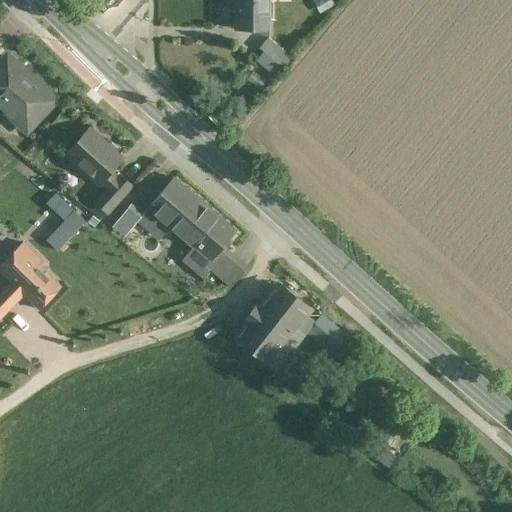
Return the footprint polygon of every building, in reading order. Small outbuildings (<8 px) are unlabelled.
[(267,0),(235,0),(235,30),(268,30),(267,0)] [(291,57),(268,38),(259,49),(263,52),(255,61),(273,76),(281,67),(282,68),(291,57)] [(0,63),(0,106),(26,130),(53,101),(6,57),(0,63)] [(120,159),(88,130),(66,154),(70,158),(70,164),(79,172),(85,171),(106,190),(118,177),(110,170),(120,159)] [(106,190),(95,202),(106,212),(130,186),(119,176),(118,177),(106,190)] [(197,199),(173,178),(147,209),(171,229),(197,199)] [(235,231),(197,199),(171,229),(208,261),(204,266),(230,288),(248,267),(223,246),(235,231)] [(126,208),(109,225),(121,236),(137,218),(126,208)] [(84,222),(72,211),(64,220),(44,241),(56,252),(84,222)] [(22,242),(0,263),(0,272),(9,281),(0,289),(0,318),(23,295),(38,309),(61,286),(40,265),(43,263),(22,242)] [(279,286),(238,338),(267,361),(308,310),(279,286)]
